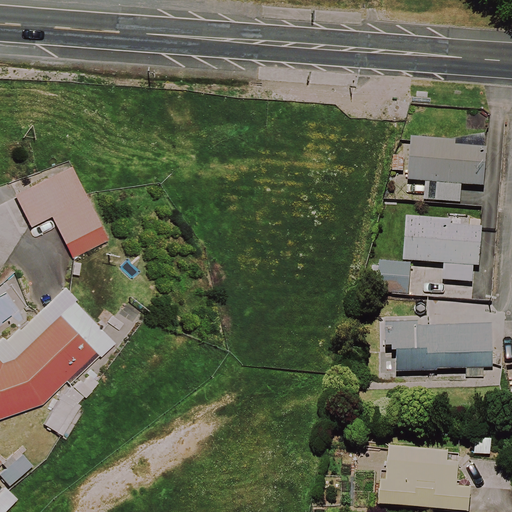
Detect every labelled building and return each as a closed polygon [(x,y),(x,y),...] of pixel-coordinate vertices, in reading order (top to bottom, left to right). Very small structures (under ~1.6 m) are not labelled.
[(405,179),(405,183),(431,185),(429,203),(457,205),(459,187),(481,189),(485,146),(408,140),(407,157),(405,179)] [(405,179),(407,157),(390,156),(388,177),(405,179)] [(105,243),(67,166),(11,194),(29,228),(50,218),(71,260),(105,243)] [(401,199),(383,198),(382,217),(400,218),(401,199)] [(447,223),(404,220),(401,262),(442,265),(441,282),(475,284),(479,231),(447,228),(447,223)] [(406,298),(408,265),(378,264),(377,296),(406,298)] [(0,418),(41,405),(95,361),(61,319),(50,329),(34,313),(4,342),(0,337),(0,418)] [(489,371),(488,327),(392,329),(393,373),(489,371)] [(56,435),(76,406),(97,386),(86,374),(72,388),(59,394),(39,423),(56,435)] [(446,455),(385,450),(383,485),(377,485),(375,508),(423,511),(465,511),(467,492),(454,491),(455,466),(445,465),(446,455)] [(30,465),(20,453),(0,471),(0,476),(8,485),(30,465)] [(0,511),(4,511),(16,500),(4,489),(0,492),(0,511)]
